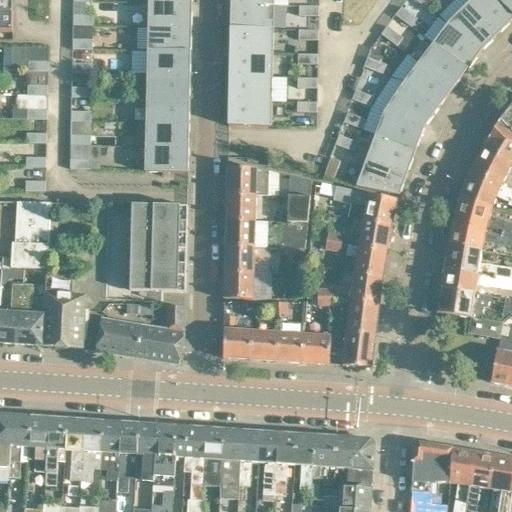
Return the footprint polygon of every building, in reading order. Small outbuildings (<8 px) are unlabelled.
[(0,0),(0,32),(13,33),(13,13),(14,13),(14,0),(0,0)] [(432,1),(430,0),(414,0),(425,9),(432,1)] [(511,21),(511,12),(499,0),(472,0),(469,3),(499,34),(511,21)] [(511,0),(499,0),(511,12),(511,0)] [(449,23),(482,51),(499,34),(469,3),(449,23)] [(191,29),(192,5),(149,4),(148,28),(191,29)] [(231,6),(230,30),(274,31),(274,7),(231,6)] [(299,17),(318,17),(319,7),(299,7),(299,17)] [(417,20),(402,8),(396,16),(411,28),(417,20)] [(94,14),(74,14),(74,24),(93,24),(94,14)] [(468,70),(482,51),(449,23),(433,45),(468,70)] [(403,39),(387,27),(381,35),(396,47),(403,39)] [(148,52),(191,53),(191,29),(148,28),(148,52)] [(230,30),(230,54),(273,55),(274,31),(230,30)] [(298,41),(318,41),(318,31),(299,31),(298,41)] [(93,41),(74,40),(73,50),(93,51),(93,41)] [(419,64),(453,90),(468,70),(433,45),(419,64)] [(29,60),(29,48),(3,48),(2,60),(29,60)] [(190,77),(191,53),(148,52),(147,76),(190,77)] [(230,54),(229,78),(272,79),(273,55),(230,54)] [(298,65),(317,65),(317,55),(298,55),(298,65)] [(386,66),(368,59),(364,68),(382,75),(386,66)] [(29,62),(28,72),(48,72),(48,62),(29,62)] [(92,65),(73,64),(73,74),(92,75),(92,65)] [(439,109),(453,90),(419,64),(404,83),(439,109)] [(147,76),(147,100),(190,101),(190,77),(147,76)] [(229,78),(229,102),(272,103),(272,79),(229,78)] [(297,89),(317,89),(317,79),(297,79),(297,89)] [(384,113),(424,128),(439,109),(404,83),(384,113)] [(28,86),(28,96),(47,96),(48,86),(28,86)] [(92,89),(73,88),(72,98),(92,99),(92,89)] [(374,98),(356,91),(352,101),(370,107),(374,98)] [(189,125),(190,101),(147,100),(146,124),(189,125)] [(271,127),(272,103),(229,102),(228,126),(271,127)] [(297,113),(316,113),(317,103),(297,103),(297,113)] [(511,105),(501,120),(511,131),(511,105)] [(28,110),(27,120),(47,120),(47,110),(28,110)] [(92,113),(72,112),(72,122),(91,123),(92,113)] [(416,151),(424,128),(384,113),(376,136),(416,151)] [(366,121),(347,114),(344,123),(362,130),(366,121)] [(500,121),(484,147),(511,162),(511,131),(501,120),(500,121)] [(146,124),(145,148),(189,149),(189,125),(146,124)] [(27,144),(46,144),(46,134),(27,134),(27,144)] [(91,137),(72,136),(71,146),(91,147),(91,137)] [(357,143),(339,136),(336,146),(354,153),(357,143)] [(416,151),(376,136),(367,159),(408,174),(416,151)] [(511,162),(484,147),(471,172),(501,186),(511,165),(511,164),(511,162)] [(188,174),(189,149),(145,148),(145,173),(158,173),(188,174)] [(45,168),(46,159),(26,158),(26,168),(45,168)] [(327,168),(324,177),(333,180),(340,162),(331,159),(327,168)] [(399,196),(408,174),(367,159),(357,187),(399,196)] [(90,160),(71,160),(70,170),(90,170),(90,160)] [(256,169),(227,169),(227,195),(265,196),(266,172),(256,169)] [(511,190),(501,186),(471,172),(461,197),(492,208),(496,198),(511,203),(511,190)] [(310,197),(311,182),(294,178),(293,197),(310,197)] [(26,182),(25,192),(45,193),(45,183),(26,182)] [(337,187),(335,196),(350,199),(352,191),(337,187)] [(350,199),(349,203),(352,203),(350,217),(353,218),(353,220),(392,227),(397,201),(352,191),(350,199)] [(265,196),(227,195),(226,221),(255,222),(255,196),(268,197),(268,196),(265,196)] [(310,197),(293,197),(289,197),(288,222),(290,222),(308,223),(310,197)] [(511,224),(487,219),(491,211),(491,210),(492,208),(461,197),(460,199),(453,225),(511,236),(511,224)] [(17,203),(16,223),(49,225),(50,204),(17,203)] [(130,292),(162,293),(185,293),(186,275),(187,233),(188,207),(132,205),(130,292)] [(361,236),(359,247),(387,252),(392,227),(353,220),(351,235),(361,236)] [(255,222),(226,221),(226,249),(254,249),(255,222)] [(287,249),(288,249),(305,249),(306,236),(308,223),(290,222),(287,249)] [(16,223),(15,244),(48,246),(49,225),(16,223)] [(449,245),(481,250),(483,241),(511,247),(511,236),(453,225),(449,245)] [(327,242),(343,244),(344,235),(329,232),(327,242)] [(341,254),(343,244),(327,242),(326,251),(341,254)] [(12,245),(11,270),(22,270),(46,271),(48,246),(15,244),(12,245)] [(344,272),(355,274),(383,278),(387,252),(359,247),(348,245),(344,272)] [(481,251),(481,250),(449,245),(448,248),(445,269),(507,279),(511,280),(511,267),(479,263),(481,255),(481,253),(481,251)] [(254,249),(226,249),(225,275),(254,276),(254,249)] [(302,276),(303,267),(305,249),(288,249),(286,276),(302,276)] [(442,289),(476,295),(477,285),(506,289),(511,289),(511,280),(507,279),(445,269),(442,289)] [(355,274),(351,301),(380,304),(383,278),(355,274)] [(254,276),(225,275),(225,300),(253,301),(254,276)] [(300,284),(284,283),(284,297),(300,297),(300,284)] [(0,343),(18,345),(22,285),(12,285),(11,313),(0,311),(0,343)] [(38,346),(41,347),(43,315),(40,315),(32,314),(34,286),(22,285),(18,345),(38,346)] [(331,298),(334,299),(334,288),(318,289),(319,299),(331,298)] [(441,313),(472,319),(472,317),(483,318),(485,306),(490,307),(490,302),(492,302),(493,298),(476,295),(442,289),(438,313),(441,313)] [(43,315),(41,347),(72,349),(82,349),(83,340),(86,340),(88,327),(89,310),(85,310),(86,296),(44,294),(43,315)] [(331,298),(319,299),(319,307),(334,307),(334,299),(331,298)] [(350,305),(347,333),(375,337),(380,304),(351,301),(350,305)] [(272,317),(281,317),(281,303),(272,303),(272,317)] [(289,317),(289,303),(281,303),(281,317),(289,317)] [(253,304),(224,304),(224,359),(250,361),(252,332),(253,304)] [(185,333),(185,309),(167,307),(167,310),(167,330),(143,326),(101,319),(99,336),(96,353),(129,358),(179,366),(181,358),(182,349),(185,333)] [(472,319),(469,334),(475,335),(500,340),(503,325),(472,319)] [(497,352),(491,383),(511,387),(511,382),(511,326),(511,327),(506,353),(497,352)] [(334,331),(332,344),(341,345),(343,332),(334,331)] [(274,363),(277,334),(252,332),(250,361),(268,362),(274,363)] [(375,337),(347,333),(343,366),(343,367),(371,369),(375,337)] [(301,365),(303,336),(277,334),(274,363),(301,365)] [(329,367),(329,366),(331,338),(303,336),(301,365),(329,367)] [(9,479),(10,471),(14,417),(0,415),(0,480),(9,482),(9,479)] [(14,417),(10,471),(9,479),(20,479),(21,472),(21,463),(29,463),(29,460),(30,448),(32,418),(14,417)] [(46,474),(50,419),(32,418),(30,448),(29,460),(37,460),(36,473),(46,474)] [(50,419),(46,474),(45,487),(56,488),(58,463),(64,463),(65,451),(67,420),(50,419)] [(82,483),(82,475),(86,422),(67,420),(65,451),(72,451),(71,475),(70,482),(82,483)] [(86,422),(82,475),(82,483),(93,483),(94,470),(101,470),(104,423),(86,422)] [(106,482),(118,482),(118,478),(121,424),(104,423),(101,470),(107,471),(106,482)] [(118,478),(118,482),(117,494),(128,494),(129,479),(137,480),(138,456),(140,425),(121,424),(118,478)] [(143,481),(154,482),(158,426),(140,425),(138,456),(145,456),(143,481)] [(171,511),(175,458),(180,458),(182,428),(163,427),(158,426),(154,482),(154,493),(164,493),(163,507),(153,506),(152,511),(171,511)] [(191,501),(203,502),(207,430),(182,428),(180,458),(185,459),(184,473),(193,474),(191,501)] [(207,430),(204,487),(222,488),(226,431),(207,430)] [(222,488),(221,493),(228,493),(227,501),(240,501),(241,486),(244,432),(226,431),(222,488)] [(253,463),(260,463),(262,433),(244,432),(241,486),(251,487),(253,463)] [(264,497),(275,497),(280,434),(262,433),(260,463),(266,463),(264,497)] [(289,465),(296,466),(298,436),(280,434),(275,497),(286,498),(289,465)] [(313,480),(316,437),(298,436),(296,466),(301,466),(300,490),(312,491),(312,486),(313,480)] [(321,468),(336,469),(338,438),(316,437),(313,480),(321,480),(321,468)] [(347,484),(372,486),(375,445),(371,440),(338,438),(336,469),(348,470),(347,484)] [(436,485),(450,485),(453,450),(420,445),(415,448),(412,492),(432,494),(433,485),(436,485)] [(453,450),(451,485),(458,486),(453,511),(465,511),(475,453),(453,450)] [(476,511),(480,489),(492,491),(498,458),(475,453),(465,511),(476,511)] [(510,511),(511,500),(511,460),(498,458),(492,491),(493,491),(489,511),(510,511)] [(312,486),(312,491),(311,501),(319,501),(320,497),(320,486),(312,486)] [(341,509),(370,511),(372,489),(342,487),(341,499),(323,497),(323,501),(319,501),(311,501),(311,507),(328,508),(341,509)] [(412,492),(410,511),(448,511),(448,506),(441,506),(431,505),(432,494),(412,492)] [(115,511),(116,502),(99,501),(99,508),(98,511),(115,511)]
